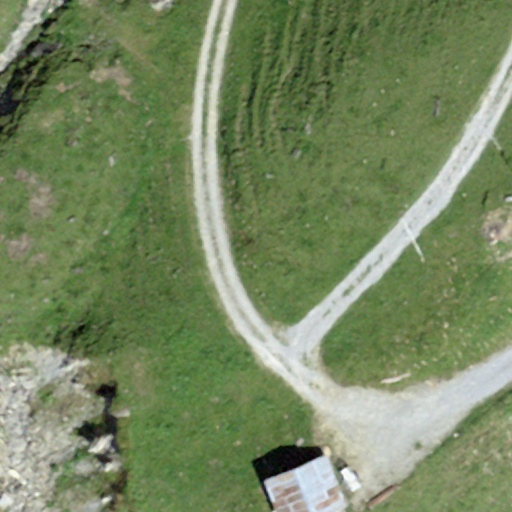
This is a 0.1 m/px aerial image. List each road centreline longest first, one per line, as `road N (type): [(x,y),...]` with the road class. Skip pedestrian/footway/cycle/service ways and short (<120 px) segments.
road 1 (track): [(202,144),(214,260),(273,357),(336,403),(385,417),(438,409),(511,359)]
road 2 (track): [(511,62),(409,219),(273,357)]
road 3 (track): [(226,0),(202,144)]
